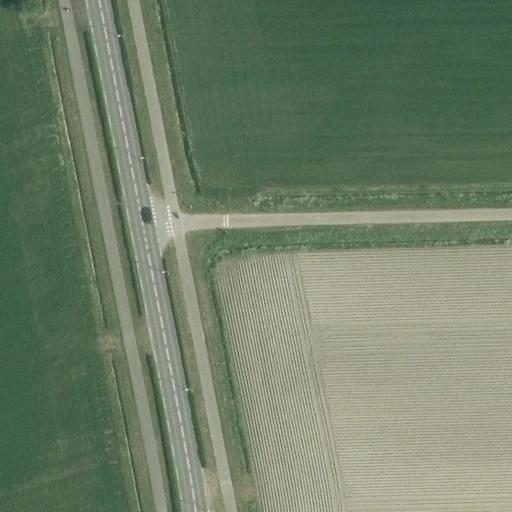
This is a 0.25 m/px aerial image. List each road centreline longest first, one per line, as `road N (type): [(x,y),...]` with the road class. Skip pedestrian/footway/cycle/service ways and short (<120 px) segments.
road 1 (secondary): [(195,511),(143,228)]
road 2 (unclassified): [(226,222),(511,216)]
road 3 (secondary): [(143,228),(97,0)]
